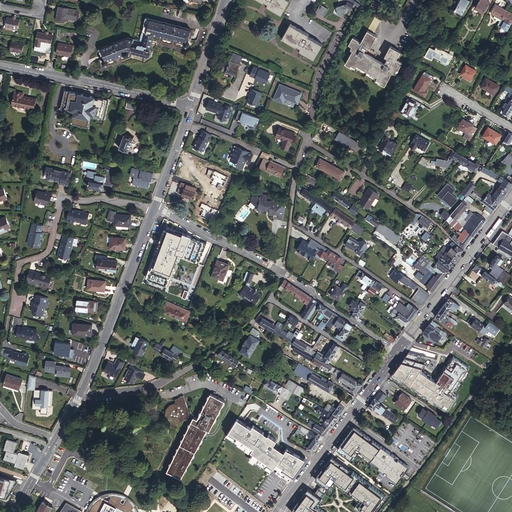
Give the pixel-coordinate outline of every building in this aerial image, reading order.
[(280,12),(287,0),(263,0),(265,0),(268,1),(266,4),(280,12)] [(337,7),(338,11),(337,12),(343,16),(346,11),(347,12),(349,8),(351,9),(354,3),(359,6),(360,3),(355,0),(344,0),(347,1),(345,6),(341,4),(341,5),(337,7)] [(460,0),(455,10),(462,14),(470,0),(460,0)] [(486,8),(490,1),(487,0),(480,0),(478,4),(486,8)] [(371,5),(378,9),(381,4),(373,1),(371,5)] [(324,16),(328,9),(320,5),(316,12),(324,16)] [(492,14),(501,19),(506,10),(497,5),(492,14)] [(66,18),(68,18),(76,20),(76,19),(78,13),(78,11),(68,9),(68,8),(59,6),(57,19),(65,20),(66,18)] [(511,13),(506,10),(501,19),(498,25),(507,30),(511,24),(511,22),(511,13)] [(18,28),(20,19),(8,17),(7,25),(18,28)] [(189,39),(191,28),(180,25),(179,24),(178,24),(177,24),(166,22),(166,21),(164,20),(163,21),(146,17),(140,40),(128,36),(114,42),(113,41),(112,42),(111,43),(101,47),(104,56),(103,57),(102,60),(103,62),(106,63),(108,62),(109,60),(109,59),(124,53),(126,54),(129,53),(129,51),(148,56),(151,55),(152,51),(150,49),(154,33),(184,41),(184,42),(185,45),(188,45),(190,44),(191,41),(189,39)] [(398,70),(402,62),(396,59),(400,51),(390,46),(385,56),(387,57),(383,63),(365,53),(368,47),(370,48),(377,35),(374,34),(381,20),(375,17),(361,43),(358,41),(359,40),(356,39),(352,47),(351,50),(353,51),(345,64),(350,67),(351,65),(355,67),(357,65),(377,77),(376,79),(381,81),(380,83),(385,86),(392,72),(394,74),(397,70),(398,70)] [(306,37),(301,48),(302,48),(301,50),(315,59),(323,45),(309,36),(310,35),(291,23),(289,27),(306,37)] [(298,46),(301,48),(306,37),(289,27),(283,37),(298,47),(298,46)] [(53,34),(49,33),(45,32),(39,31),(36,43),(41,45),(42,39),(52,42),(53,34)] [(23,52),(24,43),(13,41),(11,50),(23,52)] [(71,56),(74,45),(60,42),(57,53),(71,56)] [(453,56),(441,49),(437,46),(436,49),(431,47),(426,55),(432,59),(434,56),(441,60),(442,59),(449,63),(453,56)] [(250,68),(228,58),(221,74),(243,84),(240,90),(255,96),(257,91),(260,92),(265,82),(262,81),(265,74),(256,70),(255,73),(249,70),(250,68)] [(470,80),(476,70),(465,64),(460,73),(470,80)] [(425,90),(432,79),(423,74),(417,86),(425,90)] [(491,92),(496,83),(487,78),(481,86),(491,92)] [(297,103),(301,93),(281,83),(274,98),(283,102),(285,97),(297,103)] [(499,85),(496,83),(491,92),(494,94),(499,85)] [(59,109),(69,111),(70,109),(76,111),(75,114),(73,113),(71,123),(87,126),(89,117),(87,117),(88,113),(94,115),(93,117),(103,119),(108,100),(97,98),(97,99),(93,98),(91,98),(91,96),(89,96),(89,97),(82,96),(82,94),(80,94),(79,95),(77,95),(74,94),(74,92),(63,90),(59,109)] [(37,100),(24,98),(25,95),(16,93),(13,106),(35,111),(37,100)] [(511,109),(511,95),(509,94),(507,99),(510,101),(508,104),(506,103),(503,107),(505,108),(503,112),(508,116),(511,109)] [(223,103),(210,99),(206,108),(219,113),(219,114),(221,115),(220,117),(227,120),(228,117),(230,118),(233,111),(231,110),(232,106),(227,104),(226,107),(224,106),(223,103)] [(417,104),(408,99),(401,111),(410,117),(417,104)] [(134,112),(135,105),(127,103),(126,110),(134,112)] [(239,120),(242,122),(246,121),(247,123),(248,127),(253,129),(254,125),(253,125),(254,122),(257,123),(258,118),(238,110),(239,109),(235,118),(239,119),(239,120)] [(464,137),(465,138),(472,125),(463,120),(458,129),(460,130),(466,133),(464,137)] [(472,125),(465,138),(470,141),(477,130),(473,127),(473,126),(472,125)] [(496,143),(501,135),(488,127),(483,135),(496,143)] [(288,150),(295,134),(280,128),(276,137),(284,140),(281,147),(288,150)] [(198,149),(202,151),(210,135),(201,131),(198,137),(196,141),(195,140),(192,147),(197,150),(198,149)] [(508,145),(511,139),(511,133),(509,132),(503,142),(508,145)] [(128,152),(133,138),(123,134),(118,149),(128,152)] [(357,153),(361,145),(343,134),(340,138),(343,140),(342,143),(346,145),(347,143),(354,147),(352,150),(357,153)] [(424,151),(429,141),(416,134),(410,146),(415,149),(417,147),(424,151)] [(383,136),(377,148),(392,154),(397,142),(383,136)] [(248,163),(251,154),(244,151),(243,152),(240,150),(241,149),(235,147),(229,160),(235,162),(236,163),(235,166),(241,169),(245,161),(248,163)] [(447,160),(436,158),(436,165),(445,167),(448,163),(450,163),(453,158),(458,161),(461,155),(456,152),(457,151),(453,149),(447,160)] [(269,155),(262,151),(259,156),(263,158),(267,160),(269,155)] [(190,153),(185,164),(202,171),(207,160),(190,153)] [(461,155),(458,161),(470,167),(473,169),(477,171),(481,165),(476,162),(475,164),(461,155)] [(427,160),(422,157),(418,163),(423,166),(427,160)] [(266,170),(270,161),(267,160),(263,158),(258,168),(265,171),(266,170)] [(326,173),(330,166),(318,159),(314,165),(326,173)] [(266,170),(280,177),(284,168),(270,161),(266,170)] [(342,173),(330,166),(326,173),(337,180),(342,173)] [(59,184),(68,187),(71,177),(67,176),(68,173),(45,167),(43,175),(47,176),(47,178),(54,181),(55,178),(60,179),(59,183),(59,184)] [(487,168),(484,173),(502,183),(509,188),(511,183),(511,182),(509,181),(487,168)] [(134,177),(133,183),(139,184),(138,186),(149,188),(150,181),(152,181),(153,173),(141,171),(141,172),(137,171),(138,170),(132,169),(130,176),(134,177)] [(311,184),(314,179),(307,174),(303,180),(311,184)] [(103,185),(103,183),(98,182),(88,180),(87,186),(102,190),(103,185)] [(475,186),(470,182),(461,193),(466,197),(467,195),(473,188),(475,186)] [(195,189),(182,184),(181,188),(179,187),(177,193),(191,199),(195,189)] [(443,198),(452,206),(457,199),(451,194),(454,190),(449,185),(439,196),(442,199),(443,198)] [(486,194),(475,186),(473,188),(475,189),(472,194),(481,201),(486,195),(486,194)] [(504,195),(507,191),(500,186),(497,190),(504,195)] [(297,192),(312,202),(315,197),(313,196),(303,189),(302,189),(302,188),(298,187),(297,187),(297,191),(297,192)] [(499,201),(504,195),(497,190),(495,188),(494,188),(493,187),(489,193),(499,201)] [(367,210),(377,195),(367,189),(358,204),(367,210)] [(48,200),(50,201),(52,194),(45,192),(45,193),(37,191),(34,202),(40,204),(47,206),(48,202),(47,202),(48,200)] [(488,192),(486,194),(486,195),(497,204),(500,201),(499,201),(489,193),(488,192)] [(277,202),(278,201),(270,199),(270,200),(266,199),(267,194),(261,193),(260,196),(252,195),(251,202),(254,205),(258,205),(258,208),(261,211),(266,209),(266,207),(269,208),(269,209),(268,213),(273,214),(272,217),(282,219),(285,204),(277,203),(277,202)] [(351,205),(337,195),(334,199),(348,209),(351,205)] [(486,195),(481,201),(487,205),(493,210),(497,204),(486,195)] [(315,197),(312,202),(310,207),(310,208),(322,216),(325,211),(329,214),(332,209),(315,197)] [(469,203),(464,199),(450,215),(456,219),(459,215),(469,203)] [(356,208),(351,205),(348,209),(353,213),(356,208)] [(490,213),(493,210),(487,205),(484,209),(490,213)] [(86,226),(89,214),(81,212),(81,213),(70,210),(66,222),(73,224),(74,222),(80,224),(86,226)] [(329,215),(339,222),(343,217),(337,213),(332,210),(329,215)] [(446,220),(450,216),(444,211),(440,216),(446,221),(446,220)] [(474,235),(485,220),(478,214),(478,215),(473,214),(469,211),(463,220),(463,219),(460,224),(474,235)] [(418,214),(414,214),(411,219),(425,229),(429,222),(422,217),(418,214)] [(457,238),(466,245),(474,235),(460,224),(450,215),(450,216),(446,220),(458,230),(457,231),(461,234),(458,238),(457,238)] [(456,219),(450,215),(460,224),(463,219),(463,218),(459,215),(456,219)] [(130,227),(131,216),(116,216),(115,226),(130,227)] [(0,230),(10,227),(6,217),(0,218),(0,230)] [(343,217),(339,222),(340,222),(349,229),(352,224),(348,220),(343,217)] [(375,227),(378,224),(370,218),(367,222),(375,227)] [(42,232),(43,225),(34,223),(33,226),(32,226),(29,238),(30,239),(29,244),(36,246),(40,247),(41,241),(41,239),(42,239),(44,232),(42,232)] [(374,230),(394,244),(399,237),(379,223),(378,224),(375,227),(374,230)] [(163,294),(177,256),(198,264),(199,260),(205,244),(166,229),(144,286),(163,294)] [(424,233),(419,238),(424,242),(428,236),(424,233)] [(74,238),(64,234),(62,241),(61,241),(57,257),(68,260),(72,245),(74,238)] [(454,234),(451,237),(464,248),(466,245),(457,238),(458,238),(454,234)] [(494,241),(492,244),(499,248),(504,251),(511,255),(511,244),(511,242),(508,240),(507,242),(498,236),(496,239),(495,239),(493,241),(494,241)] [(350,249),(361,256),(364,252),(366,248),(365,244),(361,241),(359,244),(357,242),(348,237),(346,240),(343,245),(350,249)] [(125,250),(126,239),(111,238),(110,248),(125,250)] [(340,258),(310,239),(307,244),(301,240),(295,250),(310,260),(312,256),(318,260),(320,257),(327,261),(325,264),(334,269),(333,270),(338,274),(342,267),(339,264),(340,262),(339,261),(340,258)] [(461,250),(449,241),(448,243),(450,244),(447,247),(450,249),(449,250),(457,257),(461,250)] [(457,257),(449,250),(443,246),(437,253),(444,257),(445,256),(453,262),(457,257)] [(504,251),(499,248),(497,251),(509,258),(511,255),(504,251)] [(448,268),(453,262),(445,256),(444,257),(437,253),(437,252),(433,257),(432,256),(429,260),(444,271),(447,267),(448,268)] [(423,269),(429,261),(421,255),(412,266),(420,273),(422,270),(423,269)] [(499,264),(502,261),(503,260),(496,255),(488,265),(493,268),(495,265),(496,264),(497,263),(498,263),(499,264)] [(99,256),(98,268),(107,269),(107,271),(117,272),(117,261),(105,260),(105,257),(99,256)] [(211,275),(221,280),(228,264),(217,260),(211,275)] [(430,291),(445,272),(444,271),(429,260),(429,261),(423,269),(426,271),(425,272),(423,275),(419,281),(420,283),(431,268),(437,272),(434,276),(432,275),(424,286),(430,291)] [(484,270),(476,264),(472,270),(478,274),(479,273),(481,275),(484,270)] [(358,270),(351,265),(348,269),(355,274),(358,270)] [(495,265),(493,268),(489,273),(496,278),(502,271),(495,265)] [(418,282),(424,286),(432,275),(434,276),(437,272),(431,268),(420,283),(419,281),(418,282)] [(399,273),(394,269),(388,277),(396,282),(398,279),(408,287),(409,285),(413,288),(415,285),(399,273)] [(358,270),(355,275),(370,286),(373,281),(358,270)] [(500,282),(484,270),(481,275),(496,286),(497,285),(500,282)] [(49,287),(52,275),(47,274),(47,276),(29,271),(26,283),(32,284),(33,283),(49,287)] [(253,273),(246,271),(242,280),(246,281),(245,284),(237,294),(242,298),(243,296),(254,304),(260,295),(256,292),(256,291),(256,289),(253,289),(252,291),(248,288),(248,286),(253,273)] [(417,281),(421,276),(416,272),(412,277),(417,281)] [(97,291),(105,291),(106,281),(89,280),(89,290),(97,291)] [(295,296),(299,291),(282,280),(279,285),(295,296)] [(373,281),(370,286),(369,287),(375,291),(376,290),(376,291),(380,286),(373,281)] [(329,295),(338,301),(345,291),(335,285),(329,295)] [(369,287),(365,292),(371,296),(375,291),(369,287)] [(420,304),(428,294),(421,287),(412,296),(420,304)] [(310,298),(299,291),(295,296),(300,299),(300,300),(306,304),(310,298)] [(34,301),(33,301),(31,306),(32,307),(31,310),(33,314),(42,316),(44,308),(47,309),(48,302),(47,302),(48,298),(36,295),(34,301)] [(453,302),(450,306),(451,306),(450,307),(455,310),(459,305),(449,297),(448,298),(453,302)] [(453,302),(448,298),(443,305),(441,307),(447,311),(450,307),(451,306),(450,306),(453,302)] [(352,312),(358,304),(351,300),(349,304),(350,307),(352,309),(351,311),(352,312)] [(385,303),(390,306),(393,309),(395,306),(387,300),(385,303)] [(97,303),(77,301),(76,310),(96,312),(97,303)] [(182,321),(186,311),(164,301),(159,310),(182,321)] [(352,312),(350,316),(356,320),(357,318),(365,306),(359,302),(358,304),(352,312)] [(409,321),(417,310),(411,306),(407,303),(405,307),(403,306),(402,307),(399,305),(396,309),(400,313),(400,315),(403,317),(409,321)] [(332,313),(319,304),(317,308),(316,308),(329,317),(332,313)] [(240,313),(245,316),(249,308),(245,305),(240,313)] [(310,308),(306,305),(300,315),(304,318),(310,308)] [(388,314),(404,327),(408,321),(403,317),(400,315),(395,310),(393,309),(390,306),(386,311),(389,313),(388,314)] [(447,311),(441,307),(434,317),(449,328),(449,327),(451,325),(452,323),(443,316),(445,314),(447,311)] [(336,334),(334,338),(341,342),(352,326),(332,313),(329,317),(324,324),(324,325),(329,329),(332,325),(340,330),(337,335),(336,334)] [(450,318),(445,314),(443,316),(452,323),(454,325),(457,322),(451,318),(450,318)] [(289,315),(286,320),(284,324),(289,327),(291,323),(294,325),(297,321),(297,320),(289,315)] [(257,316),(253,321),(276,334),(279,330),(277,328),(275,326),(273,328),(268,325),(269,323),(257,316)] [(357,318),(356,320),(364,326),(366,324),(357,318)] [(485,326),(474,319),(472,323),(480,328),(481,327),(485,330),(483,334),(484,335),(488,330),(494,335),(499,328),(489,321),(485,326)] [(436,327),(437,324),(431,320),(422,333),(429,337),(430,336),(436,341),(440,335),(438,333),(440,330),(436,327)] [(91,325),(71,323),(70,333),(90,335),(91,325)] [(482,333),(483,334),(485,330),(481,327),(480,328),(472,323),(470,326),(479,331),(482,333)] [(21,328),(16,327),(14,337),(19,338),(19,337),(24,338),(23,339),(34,342),(37,339),(35,336),(34,335),(35,331),(21,328)] [(258,332),(251,328),(248,333),(249,334),(255,337),(258,332)] [(282,332),(280,336),(287,341),(291,343),(291,342),(287,340),(291,334),(288,332),(286,335),(282,332)] [(255,337),(249,334),(246,341),(245,340),(241,345),(243,346),(239,352),(249,358),(259,340),(255,337)] [(140,354),(146,342),(138,337),(137,338),(134,337),(131,343),(134,345),(131,350),(140,354)] [(291,342),(291,343),(295,345),(308,353),(310,350),(311,348),(294,338),(291,342)] [(488,340),(485,338),(482,341),(478,339),(476,342),(487,349),(490,344),(487,342),(488,340)] [(291,343),(287,341),(284,347),(291,352),(292,350),(295,345),(291,343)] [(338,346),(332,343),(322,358),(321,361),(326,364),(338,346)] [(171,345),(168,349),(178,354),(180,350),(171,345)] [(308,353),(295,345),(292,350),(321,368),(323,369),(331,373),(334,369),(326,364),(321,361),(308,353)] [(177,355),(159,346),(156,353),(174,362),(177,355)] [(81,358),(81,349),(67,347),(66,357),(73,358),(80,358),(81,358)] [(4,356),(10,358),(12,351),(6,349),(4,356)] [(223,352),(221,349),(216,355),(234,366),(238,360),(223,352)] [(315,354),(310,350),(308,353),(321,361),(322,358),(319,356),(320,355),(316,352),(315,354)] [(29,356),(26,355),(22,354),(12,351),(10,358),(15,360),(14,363),(26,366),(29,356)] [(427,359),(407,353),(390,376),(401,383),(402,381),(439,407),(440,405),(448,410),(457,396),(452,393),(467,371),(467,366),(453,357),(436,381),(419,370),(427,359)] [(103,371),(115,377),(119,368),(120,369),(123,363),(116,360),(113,365),(111,365),(110,363),(107,362),(103,371)] [(55,363),(46,362),(45,373),(54,373),(55,371),(57,371),(57,376),(71,377),(71,368),(54,367),(55,363)] [(311,371),(297,363),(292,372),(306,380),(306,379),(307,378),(311,371)] [(145,374),(130,367),(124,379),(132,383),(134,382),(135,379),(135,378),(136,376),(136,377),(142,379),(145,374)] [(333,376),(338,379),(341,373),(337,370),(334,375),(333,376)] [(308,380),(322,389),(326,383),(320,380),(320,379),(319,378),(319,379),(317,378),(319,376),(311,371),(307,378),(309,380),(308,380)] [(348,390),(354,394),(361,385),(341,373),(338,379),(344,383),(342,385),(348,389),(348,390)] [(17,389),(21,379),(5,374),(2,384),(17,389)] [(281,386),(267,377),(264,383),(278,391),(281,387),(281,386)] [(305,389),(287,379),(283,387),(300,397),(305,389)] [(327,392),(332,384),(327,381),(326,383),(322,389),(327,392)] [(45,388),(33,387),(32,399),(44,400),(45,388)] [(281,387),(278,391),(280,393),(278,395),(286,400),(290,394),(289,393),(290,392),(281,387)] [(383,401),(386,394),(379,390),(375,396),(383,401)] [(412,399),(403,392),(396,402),(405,409),(412,399)] [(194,423),(206,430),(209,431),(224,400),(210,393),(196,419),(194,423)] [(182,419),(190,423),(190,421),(194,423),(196,419),(193,417),(194,415),(192,414),(191,412),(190,410),(187,411),(181,396),(177,397),(177,399),(174,400),(173,404),(168,405),(164,410),(163,416),(165,421),(170,425),(176,425),(176,423),(178,423),(180,422),(182,420),(182,419)] [(379,401),(374,398),(369,405),(368,406),(373,410),(374,409),(378,403),(379,401)] [(378,403),(374,409),(376,410),(376,412),(379,414),(380,413),(393,423),(397,418),(392,414),(386,410),(378,403)] [(327,411),(337,417),(343,408),(338,405),(335,408),(331,406),(327,411)] [(333,422),(337,417),(318,407),(315,411),(324,417),(325,415),(328,417),(327,419),(333,422)] [(421,407),(419,410),(418,414),(422,418),(422,419),(429,424),(430,423),(435,426),(438,424),(440,421),(434,417),(435,416),(427,410),(427,412),(421,407)] [(326,431),(333,422),(327,419),(325,417),(324,419),(322,422),(323,423),(322,425),(321,427),(326,431)] [(237,418),(226,437),(233,442),(233,443),(236,445),(244,450),(245,450),(250,452),(249,453),(251,455),(250,457),(262,464),(265,467),(267,464),(272,468),(274,466),(284,451),(275,446),(274,448),(272,447),(273,445),(277,438),(269,433),(268,433),(253,424),(253,425),(252,427),(245,423),(241,420),(237,418)] [(170,463),(168,469),(176,474),(176,475),(181,477),(206,430),(194,423),(190,421),(190,423),(170,463)] [(323,436),(326,431),(321,427),(317,425),(310,421),(307,425),(307,426),(318,433),(323,436)] [(299,430),(298,431),(305,435),(307,430),(298,425),(296,429),(299,430)] [(354,425),(336,449),(350,460),(354,455),(355,456),(359,451),(382,468),(380,470),(385,473),(386,471),(388,472),(386,474),(397,482),(409,466),(398,458),(396,460),(395,459),(397,456),(354,425)] [(311,452),(321,439),(316,435),(315,434),(311,439),(312,440),(306,448),(311,452)] [(16,463),(19,454),(15,453),(18,443),(8,439),(4,449),(7,450),(4,459),(16,463)] [(291,454),(293,452),(286,448),(284,451),(274,466),(276,467),(284,456),(286,457),(289,453),(291,454)] [(286,457),(284,456),(276,467),(277,468),(276,470),(288,480),(304,458),(293,452),(291,454),(289,453),(286,457)] [(16,463),(15,467),(24,470),(29,456),(20,453),(19,454),(16,463)] [(331,454),(313,479),(320,484),(314,492),(308,487),(290,511),(291,511),(325,511),(319,507),(316,505),(334,481),(340,485),(341,483),(358,495),(356,497),(359,500),(354,507),(357,509),(359,507),(365,511),(364,511),(370,511),(371,511),(372,511),(374,511),(382,502),(380,501),(385,494),(352,470),(351,472),(348,471),(350,468),(331,454)] [(65,474),(71,478),(78,466),(72,463),(74,460),(68,456),(61,468),(67,471),(65,474)] [(250,457),(248,459),(260,466),(262,464),(250,457)] [(0,473),(0,496),(7,499),(18,480),(0,473)] [(92,505),(90,511),(139,511),(137,505),(128,496),(115,492),(102,496),(92,505)] [(48,511),(51,506),(48,504),(49,503),(47,503),(47,504),(41,501),(34,511),(48,511)] [(76,511),(77,509),(65,502),(58,511),(76,511)]
